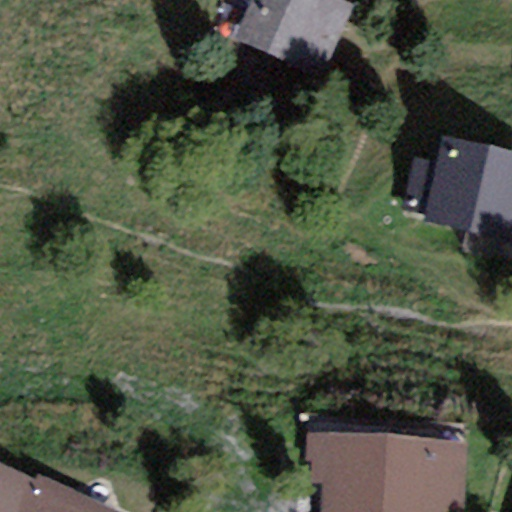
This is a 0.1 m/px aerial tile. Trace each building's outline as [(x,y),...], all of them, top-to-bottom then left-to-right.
[(349,16),(307,0),(246,0),(227,52),(322,88),(349,16)] [(511,240),(511,164),(432,148),(415,230),(510,250),(511,240)] [(459,443),(459,421),(314,417),(314,439),(459,443)] [(459,511),(461,448),(316,444),(314,511),(459,511)] [(94,511),(16,480),(2,511),(94,511)]
